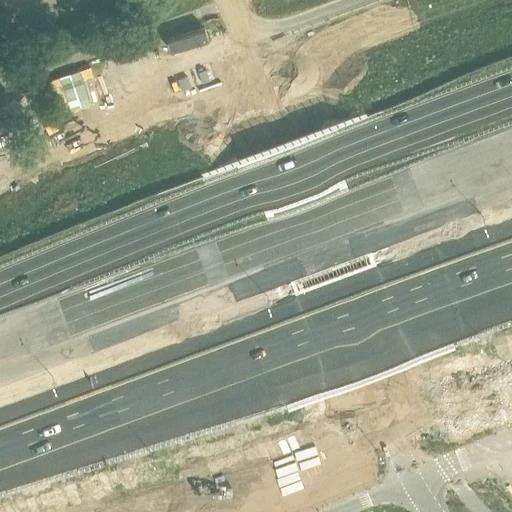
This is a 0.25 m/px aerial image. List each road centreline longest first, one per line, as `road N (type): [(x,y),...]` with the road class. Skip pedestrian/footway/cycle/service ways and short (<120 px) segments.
road 1 (motorway): [(511,92),(0,290)]
road 2 (motorway): [(511,171),(0,361)]
road 3 (motorway): [(0,435),(511,246)]
road 4 (tertiary): [(410,484),(229,0)]
